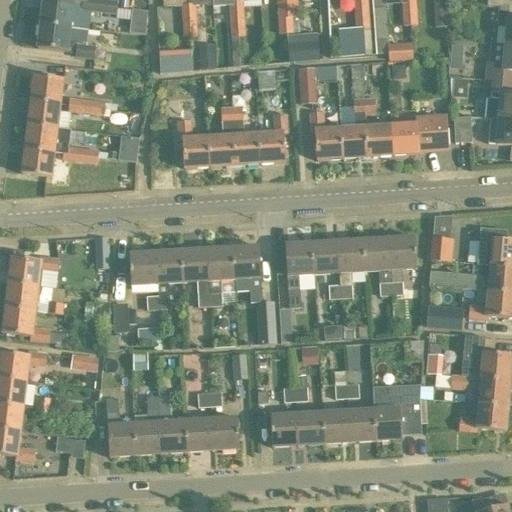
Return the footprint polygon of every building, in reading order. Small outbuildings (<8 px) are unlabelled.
[(98,15),(100,0),(95,0),(82,0),(81,12),(98,15)] [(100,0),(98,15),(116,17),(116,15),(127,17),(128,11),(117,10),(117,3),(100,0)] [(161,0),(162,9),(181,8),(181,7),(187,7),(186,0),(161,0)] [(195,7),(211,6),(211,0),(186,0),(187,7),(181,7),(181,8),(182,23),(188,23),(188,27),(197,26),(195,7)] [(247,0),(235,0),(236,4),(229,5),(230,20),(237,20),(237,24),(245,23),(243,3),(247,3),(247,0)] [(285,21),(292,20),(292,19),(299,19),(297,0),(283,0),(284,1),(277,2),(278,17),(285,17),(285,21)] [(341,60),(364,58),(360,0),(353,0),(355,31),(340,32),(341,60)] [(360,0),(364,58),(372,58),(367,0),(360,0)] [(371,0),(376,56),(388,55),(384,0),(371,0)] [(401,0),(402,11),(416,10),(415,0),(401,0)] [(432,0),(435,28),(448,28),(446,0),(432,0)] [(511,0),(487,0),(486,7),(499,8),(499,10),(511,11),(511,0)] [(69,30),(72,6),(43,2),(40,26),(69,30)] [(416,10),(402,11),(403,27),(417,26),(416,10)] [(511,11),(499,10),(498,27),(507,28),(505,48),(511,48),(511,11)] [(132,11),(129,35),(145,36),(147,13),(132,11)] [(293,34),(292,20),(285,21),(285,17),(278,17),(279,35),(293,34)] [(246,39),(245,23),(237,24),(237,20),(230,20),(232,49),(238,48),(238,40),(246,39)] [(198,41),(197,26),(188,27),(188,23),(182,23),(183,42),(198,41)] [(67,42),(69,30),(40,26),(37,51),(75,56),(74,60),(92,62),(92,65),(131,70),(130,77),(152,79),(150,58),(96,50),(96,47),(82,46),(82,44),(67,42)] [(291,64),(304,62),(320,61),(318,41),(289,44),(291,64)] [(390,44),(390,61),(413,61),(414,44),(390,44)] [(199,70),(204,70),(215,69),(213,45),(197,47),(199,70)] [(451,45),(451,69),(462,69),(463,46),(451,45)] [(511,48),(505,48),(504,68),(494,67),(493,84),(511,85),(511,48)] [(160,52),(161,74),(193,72),(192,50),(160,52)] [(361,65),(351,66),(352,92),(353,101),(363,100),(361,65)] [(335,68),(314,69),(314,70),(315,83),(336,82),(335,68)] [(299,71),(298,71),(300,106),(301,106),(317,105),(315,83),(314,70),(299,71)] [(258,92),(276,91),(274,72),(256,73),(258,92)] [(30,104),(59,107),(63,82),(33,78),(30,104)] [(173,99),(199,98),(198,79),(173,80),(173,99)] [(466,100),(468,82),(453,81),(452,98),(466,100)] [(511,85),(493,84),(491,103),(500,103),(499,122),(511,122),(511,85)] [(85,116),(87,102),(70,100),(68,114),(85,116)] [(366,117),(364,100),(363,100),(353,101),(355,131),(341,132),(343,163),(368,161),(366,130),(366,131),(365,117),(366,117)] [(364,100),(366,117),(375,116),(374,100),(364,100)] [(87,102),(85,116),(103,118),(105,104),(87,102)] [(56,132),(59,107),(30,104),(27,128),(56,132)] [(209,170),(234,169),(231,108),(220,109),(222,140),(208,141),(209,170)] [(259,167),(258,138),(244,139),(242,108),(231,108),(234,169),(259,167)] [(391,129),(393,159),(419,158),(419,155),(449,153),(447,115),(415,117),(415,127),(391,129)] [(343,163),(341,132),(324,133),(323,116),(311,117),(312,135),(315,136),(317,164),(343,163)] [(455,145),(471,144),(470,118),(453,119),(455,145)] [(258,138),(259,167),(285,165),(283,138),(288,138),(287,119),(274,119),(275,137),(258,138)] [(511,150),(511,122),(499,122),(496,149),(511,150)] [(209,170),(208,141),(191,142),(189,125),(177,125),(178,145),(182,145),(184,172),(209,170)] [(53,156),(56,132),(27,128),(24,153),(53,156)] [(368,161),(393,159),(391,129),(366,130),(368,161)] [(138,163),(140,139),(121,137),(119,161),(138,163)] [(79,164),(81,151),(63,148),(62,162),(79,164)] [(81,151),(79,164),(97,167),(96,172),(105,173),(105,175),(126,178),(128,164),(106,161),(106,159),(98,158),(99,153),(81,151)] [(50,182),(53,156),(24,153),(21,178),(50,182)] [(452,264),(454,241),(451,241),(453,217),(434,219),(430,263),(452,264)] [(97,271),(109,270),(108,239),(96,240),(97,271)] [(490,269),(511,271),(511,245),(494,244),(495,240),(479,239),(476,266),(490,267),(490,269)] [(388,242),(392,297),(393,305),(403,304),(402,297),(404,297),(402,273),(417,273),(415,241),(388,242)] [(379,298),(392,297),(388,242),(363,244),(365,275),(379,275),(380,284),(379,285),(379,298)] [(351,276),(365,275),(363,244),(337,245),(339,277),(339,287),(340,300),(353,300),(351,276)] [(312,247),(313,278),(339,277),(337,245),(312,247)] [(299,279),(313,278),(312,247),(285,248),(288,310),(301,309),(299,279)] [(262,306),(259,250),(232,251),(234,283),(235,283),(235,293),(235,303),(250,302),(250,314),(261,313),(262,313),(262,306)] [(235,293),(235,283),(234,283),(232,251),(207,253),(210,308),(221,308),(221,294),(235,293)] [(198,309),(210,308),(207,253),(182,254),(183,286),(197,285),(198,309)] [(169,287),(183,286),(182,254),(156,256),(158,287),(158,298),(159,311),(171,311),(171,297),(170,297),(169,287)] [(132,289),(158,287),(156,256),(130,257),(132,289)] [(7,286),(53,291),(53,290),(38,289),(39,273),(56,275),(57,262),(39,260),(39,263),(10,260),(7,286)] [(511,296),(511,271),(490,269),(489,280),(481,280),(482,277),(429,273),(428,287),(488,293),(488,295),(511,296)] [(51,304),(53,291),(7,286),(4,311),(35,314),(35,313),(62,316),(63,315),(67,316),(68,306),(51,304)] [(340,300),(339,287),(328,287),(329,301),(340,300)] [(511,322),(511,296),(488,295),(487,310),(470,309),(468,323),(488,324),(488,321),(511,322)] [(147,312),(159,311),(158,298),(146,298),(147,312)] [(109,322),(109,315),(111,305),(100,304),(100,301),(92,300),(91,320),(109,322)] [(113,306),(114,335),(129,335),(127,306),(113,306)] [(259,345),(275,345),(272,306),(262,306),(262,313),(261,313),(262,323),(258,324),(259,345)] [(429,309),(427,329),(460,331),(462,311),(429,309)] [(33,332),(35,314),(4,311),(1,337),(29,340),(29,344),(48,346),(49,334),(33,332)] [(281,345),(292,345),(290,314),(279,315),(281,345)] [(480,382),(510,384),(511,363),(511,358),(485,356),(485,352),(466,351),(465,364),(482,366),(481,379),(480,382)] [(0,381),(26,385),(28,368),(44,370),(46,358),(27,355),(27,359),(0,355),(0,381)] [(443,375),(444,355),(428,355),(427,374),(443,375)] [(96,374),(98,359),(72,356),(70,370),(96,374)] [(233,383),(247,382),(245,357),(231,358),(233,383)] [(348,401),(347,387),(346,387),(345,373),(333,374),(335,402),(348,401)] [(419,411),(419,399),(417,375),(403,376),(403,384),(385,385),(387,413),(374,413),(376,445),(402,443),(400,412),(419,411)] [(467,392),(468,379),(461,378),(451,377),(451,378),(450,390),(450,391),(467,392)] [(0,407),(23,410),(26,385),(0,381),(0,407)] [(510,384),(480,382),(478,406),(508,409),(510,384)] [(347,387),(348,401),(359,400),(358,386),(347,387)] [(187,456),(185,424),(171,425),(169,397),(165,398),(165,388),(157,388),(158,398),(157,398),(157,399),(162,458),(187,456)] [(297,390),(298,404),(308,403),(307,389),(297,390)] [(284,405),(298,404),(297,390),(283,391),(284,405)] [(209,395),(209,409),(222,408),(221,394),(209,395)] [(198,410),(209,409),(209,395),(197,396),(198,410)] [(162,458),(157,399),(157,398),(145,399),(147,417),(134,418),(137,459),(162,458)] [(34,411),(51,413),(52,401),(36,399),(34,411)] [(137,459),(134,418),(118,419),(117,400),(94,401),(96,430),(107,429),(109,461),(137,459)] [(505,435),(508,409),(478,406),(477,423),(459,421),(458,435),(478,437),(478,432),(505,435)] [(0,432),(20,435),(23,410),(0,407),(0,432)] [(50,422),(51,413),(34,411),(33,420),(50,422)] [(351,446),(376,445),(374,413),(349,415),(351,446)] [(326,448),(351,446),(349,415),(324,416),(326,448)] [(300,449),(326,448),(324,416),(298,418),(300,449)] [(272,451),(300,449),(298,418),(270,419),(272,451)] [(210,423),(212,455),(239,453),(237,421),(210,423)] [(187,456),(212,455),(210,423),(185,424),(187,456)] [(18,452),(20,435),(0,432),(0,458),(14,460),(13,464),(32,467),(34,454),(18,452)] [(84,460),(85,448),(85,442),(57,438),(55,453),(71,455),(71,459),(84,460)] [(447,511),(447,501),(426,502),(426,511),(447,511)] [(508,511),(507,508),(491,511),(484,511),(482,502),(459,507),(459,511),(508,511)]
